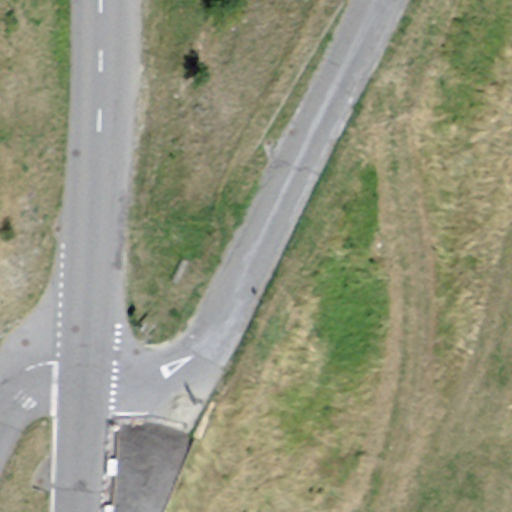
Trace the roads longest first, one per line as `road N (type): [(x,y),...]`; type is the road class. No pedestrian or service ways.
road 1 (unclassified): [(384,0),(206,343),(163,368),(90,364)]
road 2 (unclassified): [(90,364),(101,0)]
road 3 (unclassified): [(78,511),(90,364)]
